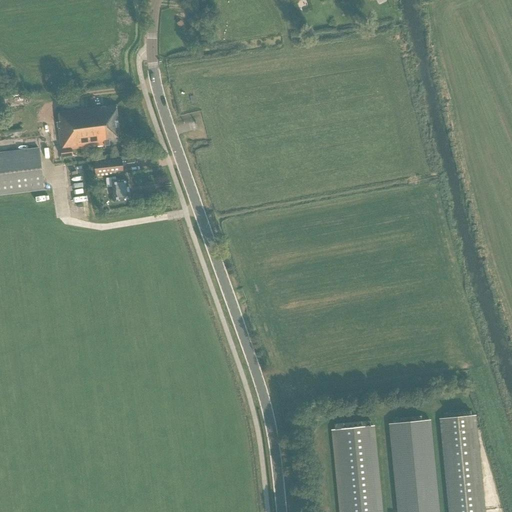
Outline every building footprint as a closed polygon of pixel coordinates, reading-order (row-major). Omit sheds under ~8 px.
[(2,106),(20,105),(20,95),(2,95),(2,106)] [(71,150),(121,144),(116,106),(58,113),(59,122),(57,122),(61,151),(62,157),(72,156),(71,150)] [(38,149),(0,153),(0,195),(43,190),(38,149)] [(122,160),(94,163),(95,177),(123,174),(122,160)] [(107,188),(112,187),(114,203),(130,201),(127,179),(112,181),(111,178),(106,179),(107,188)] [(484,511),(475,416),(439,420),(448,511),(484,511)] [(438,511),(430,421),(389,425),(397,511),(438,511)] [(381,511),(373,426),(332,430),(340,511),(381,511)]
